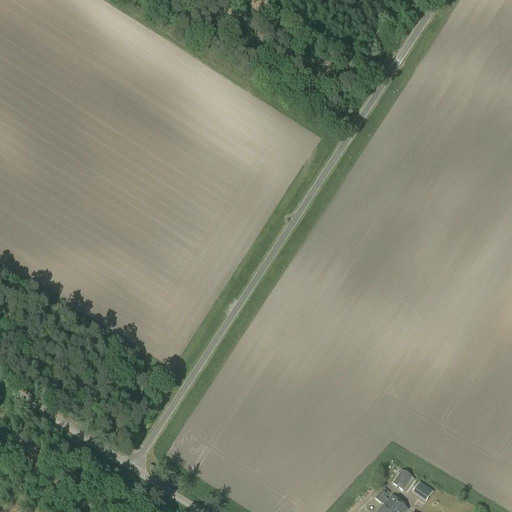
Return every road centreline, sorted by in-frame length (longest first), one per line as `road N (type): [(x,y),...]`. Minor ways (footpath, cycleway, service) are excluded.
road 1 (track): [(133,471),(436,0)]
road 2 (unclassified): [(199,511),(0,384)]
